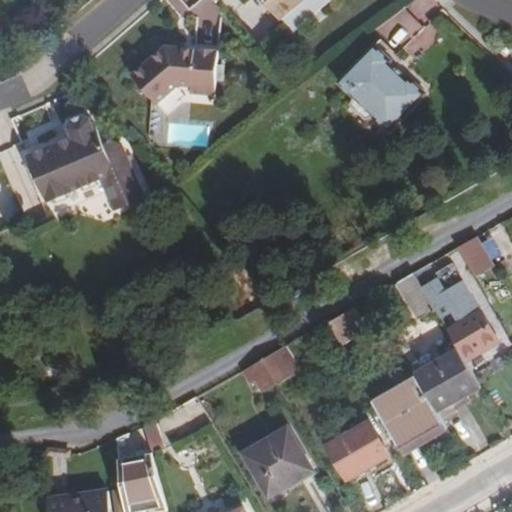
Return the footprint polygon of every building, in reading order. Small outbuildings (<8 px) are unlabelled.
[(208,0),(207,0),(191,10),(201,25),(217,15),(208,0)] [(265,0),(282,19),(304,0),(265,0)] [(407,64),(440,38),(410,1),(377,27),(407,64)] [(402,67),(379,44),(342,81),(358,96),(360,111),(375,126),(383,122),(399,137),(435,100),(419,84),(415,88),(397,71),(402,67)] [(167,45),(132,74),(157,103),(179,84),(193,85),(193,92),(217,93),(221,49),(196,47),(196,50),(185,49),(185,47),(167,45)] [(72,132),(27,151),(54,215),(109,192),(117,212),(147,199),(124,145),(115,141),(107,144),(99,127),(97,127),(93,118),(86,116),(73,121),(71,128),(72,132)] [(477,238),(459,248),(476,277),(493,267),(477,238)] [(437,309),(459,348),(468,363),(481,356),(479,351),(489,345),(474,318),(466,323),(458,309),(469,303),(458,278),(441,287),(429,265),(416,273),(437,309)] [(420,319),(437,309),(416,273),(400,282),(420,319)] [(366,326),(341,340),(350,357),(375,341),(366,326)] [(416,373),(423,384),(443,419),(457,411),(453,404),(482,387),(468,363),(459,348),(416,373)] [(279,383),(265,359),(246,369),(253,381),(260,378),(267,390),(279,383)] [(448,427),(443,419),(423,384),(379,408),(405,453),(448,427)] [(146,423),(151,449),(165,447),(160,420),(146,423)] [(353,478),(357,476),(393,454),(374,421),(334,444),(353,478)] [(271,496),(290,485),(314,471),(291,430),(248,454),(271,496)] [(122,459),(127,491),(129,507),(169,501),(155,453),(122,459)] [(393,454),(357,476),(360,481),(396,460),(393,454)] [(314,471),(290,485),(295,491),(318,477),(314,471)] [(129,511),(129,507),(127,491),(116,493),(118,511),(129,511)] [(68,511),(67,504),(111,497),(111,493),(52,502),(52,511),(68,511)] [(113,511),(111,497),(67,504),(68,511),(113,511)]
